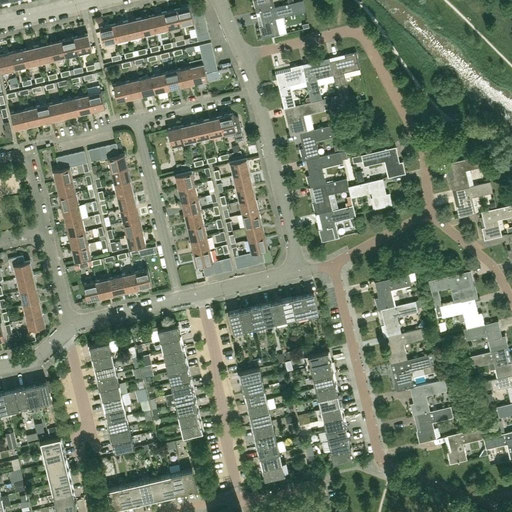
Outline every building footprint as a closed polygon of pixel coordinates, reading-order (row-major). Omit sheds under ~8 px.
[(253,0),(256,12),(260,11),(273,7),(271,0),(253,0)] [(289,3),(273,7),(260,11),(263,26),(260,27),(262,38),(264,38),(280,34),(279,34),(275,18),(305,11),(305,12),(306,11),(303,0),(293,2),(289,3)] [(191,12),(190,5),(176,9),(181,25),(193,22),(194,22),(193,18),(191,12)] [(181,25),(176,9),(164,12),(168,28),(181,25)] [(204,15),(203,10),(191,12),(193,18),(204,15)] [(168,28),(164,12),(151,15),(155,31),(168,28)] [(155,31),(151,15),(138,18),(142,35),(155,31)] [(205,21),(204,15),(193,18),(194,22),(193,22),(193,24),(205,21)] [(125,21),(129,38),(142,35),(138,18),(125,21)] [(129,38),(125,21),(112,24),(116,41),(129,38)] [(207,26),(205,21),(193,24),(195,29),(207,26)] [(116,41),(112,24),(99,27),(104,44),(116,41)] [(196,35),(208,32),(207,26),(195,29),(196,35)] [(209,38),(208,32),(196,35),(196,36),(197,41),(209,38)] [(74,36),(78,53),(91,50),(87,33),(74,36)] [(65,56),(78,53),(74,36),(61,39),(65,56)] [(65,56),(61,39),(49,42),(53,59),(65,56)] [(53,59),(49,42),(36,45),(40,62),(53,59)] [(212,48),(210,42),(198,44),(200,50),(212,48)] [(40,62),(36,45),(23,48),(27,65),(40,62)] [(27,65),(23,48),(10,51),(14,68),(27,65)] [(213,53),(212,48),(200,50),(201,56),(213,53)] [(14,68),(10,51),(0,53),(0,66),(1,71),(14,68)] [(344,54),(345,58),(330,61),(333,75),(339,100),(350,97),(344,72),(359,68),(359,69),(360,69),(356,51),(344,54)] [(214,59),(213,53),(201,56),(202,58),(203,61),(214,59)] [(205,73),(204,67),(203,61),(202,58),(189,61),(190,66),(194,83),(207,79),(205,73)] [(311,101),(322,98),(317,78),(333,75),(330,61),(329,58),(317,60),(318,64),(303,68),(306,81),(310,96),(311,100),(311,101)] [(216,64),(214,59),(203,61),(204,67),(216,64)] [(217,70),(216,64),(204,67),(205,73),(217,70)] [(290,85),(306,81),(303,68),(303,64),(290,67),(291,70),(277,74),(277,73),(276,73),(280,93),(284,108),(287,107),(295,105),(294,100),(290,85)] [(194,83),(190,66),(177,69),(181,86),(194,83)] [(181,86),(177,69),(164,72),(168,89),(181,86)] [(168,89),(164,72),(151,75),(155,92),(168,89)] [(155,92),(151,75),(139,78),(143,95),(155,92)] [(143,95),(139,78),(126,81),(130,98),(143,95)] [(130,98),(126,81),(113,84),(117,101),(130,98)] [(105,107),(103,100),(101,90),(88,93),(90,100),(92,110),(105,107)] [(79,113),(92,110),(90,100),(88,93),(75,97),(76,100),(79,113)] [(79,113),(76,100),(75,97),(62,100),(63,100),(66,116),(79,113)] [(323,110),(324,110),(322,99),(322,98),(311,101),(306,102),(295,105),(287,107),(291,122),(287,123),(290,135),(299,133),(299,132),(307,131),(307,130),(303,114),(323,110)] [(66,116),(63,100),(62,100),(49,103),(53,119),(66,116)] [(53,119),(49,103),(37,106),(40,122),(53,119)] [(40,122),(37,106),(24,108),(28,125),(40,122)] [(28,125),(24,108),(11,111),(15,128),(28,125)] [(243,139),(238,118),(232,114),(232,113),(219,116),(223,133),(233,131),(235,141),(243,139)] [(210,136),(223,133),(219,116),(206,119),(210,136)] [(210,136),(206,119),(193,122),(197,139),(210,136)] [(197,139),(193,122),(180,125),(184,142),(197,139)] [(319,156),(319,155),(315,140),(336,135),(333,124),(328,125),(307,130),(307,131),(299,132),(299,133),(303,147),(299,148),(302,160),(306,159),(319,156)] [(184,142),(180,125),(167,128),(171,145),(184,142)] [(119,154),(116,142),(110,144),(113,155),(119,154)] [(239,143),(232,145),(234,152),(240,150),(239,143)] [(113,155),(110,144),(105,145),(107,157),(113,155)] [(107,157),(105,145),(99,146),(102,158),(108,157),(107,157)] [(102,158),(99,146),(94,148),(96,160),(102,158)] [(395,147),(396,146),(352,156),(353,163),(362,160),(363,165),(364,165),(385,160),(388,176),(388,177),(405,173),(402,161),(399,162),(395,147)] [(96,160),(94,148),(88,149),(91,161),(96,160)] [(86,162),(84,150),(78,151),(81,163),(82,163),(86,162)] [(81,163),(78,151),(72,153),(75,165),(81,163)] [(342,162),(343,162),(340,151),(319,155),(319,156),(306,159),(309,174),(306,175),(309,187),(312,186),(325,183),(325,182),(321,167),(342,162)] [(75,165),(72,153),(67,154),(70,166),(75,165)] [(119,154),(113,155),(107,157),(108,157),(110,170),(127,166),(124,153),(119,154)] [(70,166),(67,154),(61,155),(64,167),(69,166),(70,166)] [(469,185),(465,169),(485,164),(486,165),(483,154),(449,162),(453,177),(449,178),(452,190),(456,189),(469,186),(469,185)] [(64,167),(61,155),(56,157),(58,168),(64,167)] [(249,171),(246,158),(230,162),(233,175),(249,171)] [(56,182),(72,179),(69,166),(64,167),(58,168),(53,170),(56,182)] [(127,166),(110,170),(114,183),(130,179),(127,166)] [(191,171),(175,175),(178,188),(194,184),(191,171)] [(252,184),(249,171),(233,175),(236,188),(252,184)] [(348,189),(349,189),(348,186),(346,177),(325,182),(325,183),(312,186),(316,201),(312,202),(315,214),(319,213),(332,210),(332,209),(328,194),(348,189)] [(382,178),(383,178),(383,177),(348,186),(349,189),(348,189),(350,195),(350,196),(371,192),(375,207),(374,207),(375,208),(392,204),(392,203),(389,192),(386,193),(382,178)] [(75,192),(72,179),(56,182),(59,196),(75,192)] [(133,191),(130,179),(114,183),(117,195),(133,191)] [(492,192),(490,180),(469,185),(469,186),(456,189),(459,204),(455,205),(458,217),(476,213),(476,212),(475,212),(471,196),(492,191),(492,192)] [(197,197),(194,184),(178,188),(181,201),(197,197)] [(255,196),(252,184),(236,188),(239,200),(255,196)] [(136,204),(133,191),(117,195),(120,208),(136,204)] [(62,208),(78,204),(75,192),(59,196),(62,208)] [(348,202),(340,204),(341,207),(352,205),(350,196),(350,195),(346,196),(348,202)] [(259,210),(255,196),(239,200),(242,213),(259,210)] [(201,210),(197,197),(181,201),(184,214),(201,210)] [(482,211),(485,226),(481,227),(484,239),(502,235),(502,234),(501,234),(498,218),(511,214),(511,203),(496,207),(491,208),(481,211),(482,211)] [(82,217),(78,204),(62,208),(65,221),(82,217)] [(120,208),(123,221),(139,217),(136,204),(120,208)] [(338,236),(335,221),(355,216),(355,217),(356,216),(355,213),(353,204),(352,205),(341,207),(332,209),(332,210),(319,213),(322,228),(319,229),(322,241),(339,237),(339,236),(338,236)] [(204,223),(201,210),(184,214),(187,227),(204,223)] [(259,210),(242,213),(245,226),(262,222),(259,210)] [(82,217),(65,221),(68,234),(85,230),(82,217)] [(142,230),(139,217),(123,221),(126,234),(142,230)] [(265,235),(262,222),(245,226),(248,239),(265,235)] [(207,235),(204,223),(187,227),(190,239),(207,235)] [(71,247),(88,243),(85,230),(68,234),(71,247)] [(146,243),(142,230),(126,234),(129,247),(146,243)] [(190,239),(193,252),(210,248),(207,235),(190,239)] [(265,235),(248,239),(251,252),(256,251),(262,249),(268,248),(265,235)] [(74,260),(91,256),(88,243),(71,247),(74,260)] [(213,261),(210,248),(193,252),(196,265),(202,264),(208,262),(213,261)] [(265,261),(262,249),(256,251),(259,263),(265,261)] [(253,264),(251,252),(245,253),(248,265),(253,264)] [(248,265),(245,253),(240,254),(243,266),(248,265)] [(243,266),(240,254),(238,255),(234,256),(237,268),(243,266)] [(33,273),(30,260),(24,261),(23,255),(9,258),(11,270),(14,269),(16,277),(33,273)] [(233,269),(230,257),(224,258),(227,270),(233,269)] [(227,270),(224,258),(218,259),(221,271),(227,270)] [(221,271),(218,259),(213,261),(216,273),(221,271)] [(216,273),(213,261),(208,262),(210,274),(216,273)] [(210,274),(208,262),(202,264),(204,275),(210,274)] [(152,285),(148,268),(135,271),(139,288),(152,285)] [(474,282),(471,283),(468,270),(433,279),(435,290),(456,285),(459,301),(460,301),(474,298),(475,298),(478,298),(474,282)] [(126,291),(139,288),(135,271),(122,274),(126,291)] [(16,277),(19,290),(36,286),(33,273),(16,277)] [(374,281),(378,297),(374,298),(377,310),(380,309),(394,306),(394,305),(390,289),(411,284),(410,280),(408,273),(374,281)] [(126,291),(122,274),(109,277),(113,294),(126,291)] [(113,294),(109,277),(96,280),(100,297),(113,294)] [(100,297),(96,280),(83,283),(87,300),(100,297)] [(36,286),(19,290),(22,303),(39,299),(36,286)] [(318,312),(313,291),(313,292),(303,294),(307,314),(308,314),(318,311),(318,312)] [(307,314),(303,294),(302,294),(293,297),(292,296),(297,317),(297,316),(307,314)] [(297,317),(292,296),(292,297),(282,299),(281,299),(282,299),(286,319),(287,319),(287,318),(296,316),(297,317)] [(481,312),(478,313),(475,298),(474,298),(460,301),(459,301),(439,306),(442,317),(462,312),(466,328),(484,324),(481,312)] [(25,316),(42,312),(39,299),(22,303),(25,316)] [(271,302),(276,322),(277,326),(287,324),(286,319),(282,299),(281,299),(271,302)] [(381,325),(384,337),(387,336),(400,333),(400,332),(396,317),(418,312),(415,300),(394,305),(394,306),(380,309),(384,324),(381,325)] [(276,322),(271,302),(271,301),(271,302),(261,304),(260,304),(261,304),(265,324),(266,324),(275,321),(275,322),(276,322)] [(261,304),(260,304),(250,307),(250,306),(250,307),(255,326),(254,326),(254,327),(255,327),(255,326),(265,324),(261,304)] [(250,307),(240,309),(239,309),(244,329),(245,329),(245,328),(254,326),(255,326),(250,307)] [(234,332),(234,331),(244,329),(239,309),(229,312),(229,311),(233,332),(234,332)] [(45,325),(42,312),(25,316),(28,328),(45,325)] [(490,351),(508,347),(505,335),(502,336),(498,320),(484,324),(466,328),(463,329),(465,339),(486,334),(490,351)] [(180,334),(177,325),(178,325),(178,324),(157,329),(158,329),(160,339),(180,335),(180,334)] [(403,343),(424,338),(421,327),(400,332),(400,333),(387,336),(390,351),(387,352),(390,364),(393,363),(393,362),(407,359),(403,343)] [(182,345),(180,335),(181,335),(180,335),(160,339),(160,340),(161,340),(163,349),(162,350),(183,345),(182,345)] [(111,351),(109,341),(109,340),(89,345),(89,346),(89,345),(92,355),(92,356),(112,351),(112,350),(111,351)] [(316,349),(314,343),(304,345),(306,351),(316,349)] [(185,355),(182,346),(183,345),(162,350),(163,350),(165,360),(165,361),(166,361),(166,360),(185,356),(185,355)] [(497,378),(511,373),(511,364),(508,347),(490,351),(469,356),(472,367),(488,363),(490,369),(494,368),(497,378)] [(330,361),(328,351),(328,350),(304,356),(306,367),(331,361),(330,361)] [(114,361),(111,351),(112,351),(92,356),(92,355),(91,355),(91,356),(92,356),(94,366),(114,361)] [(284,352),(277,354),(279,361),(285,359),(284,352)] [(413,386),(409,370),(430,365),(428,354),(407,359),(393,362),(393,363),(397,378),(394,378),(396,390),(409,387),(413,386)] [(187,366),(185,356),(166,360),(166,361),(168,370),(167,370),(167,371),(168,371),(187,366),(187,367),(188,366),(187,366)] [(291,359),(285,361),(287,370),(293,368),(291,359)] [(116,372),(114,362),(114,361),(94,366),(94,367),(94,366),(97,376),(96,376),(96,377),(97,377),(116,372),(117,372),(117,371),(116,372)] [(332,371),(330,362),(331,361),(306,367),(309,377),(312,377),(333,372),(333,371),(332,371)] [(145,376),(153,374),(151,364),(142,367),(145,376)] [(190,376),(187,367),(187,366),(168,371),(170,381),(170,382),(190,377),(190,376)] [(261,377),(259,367),(260,367),(260,366),(239,371),(239,372),(240,372),(242,381),(242,382),(262,377),(261,377)] [(119,382),(116,372),(97,377),(99,387),(119,382)] [(335,382),(333,372),(312,377),(313,377),(316,386),(315,387),(336,382),(335,382)] [(511,373),(497,378),(490,379),(492,390),(511,385),(511,373)] [(192,388),(192,387),(190,377),(191,377),(190,377),(170,382),(171,382),(173,392),(192,388)] [(264,388),(264,387),(262,378),(262,377),(242,382),(242,381),(241,382),(242,382),(245,392),(264,388)] [(144,386),(143,379),(135,381),(137,388),(144,386)] [(430,411),(430,410),(426,395),(446,390),(444,379),(413,386),(409,387),(413,402),(410,403),(413,415),(416,414),(430,411)] [(51,400),(46,380),(45,380),(46,380),(36,383),(40,403),(41,403),(41,402),(50,400),(51,400)] [(119,382),(99,387),(99,388),(102,397),(101,398),(122,393),(127,391),(125,381),(119,383),(119,382)] [(40,403),(36,383),(36,382),(35,382),(35,383),(25,385),(30,405),(40,402),(40,403)] [(337,392),(335,383),(336,383),(336,382),(315,387),(315,388),(316,387),(318,397),(317,397),(318,398),(337,393),(338,393),(338,392),(337,392)] [(30,405),(25,385),(24,385),(25,386),(15,388),(19,407),(29,405),(30,405)] [(19,407),(15,388),(15,387),(14,387),(14,388),(4,390),(9,410),(19,407),(19,408),(20,408),(19,407)] [(195,398),(192,388),(193,388),(193,387),(192,387),(192,388),(173,392),(172,392),(173,393),(176,402),(175,402),(175,403),(195,398)] [(266,398),(264,388),(265,388),(265,387),(264,387),(264,388),(245,392),(244,392),(244,393),(245,393),(247,402),(246,403),(247,403),(267,398),(266,398)] [(141,400),(148,398),(145,388),(136,390),(139,400),(141,400)] [(9,410),(4,390),(3,390),(4,391),(0,391),(0,411),(8,410),(9,411),(9,410)] [(124,404),(121,394),(122,394),(122,393),(101,398),(102,398),(104,408),(124,404)] [(340,403),(337,393),(318,398),(321,408),(320,408),(341,403),(340,403)] [(150,408),(148,398),(141,400),(143,410),(150,408)] [(197,408),(195,399),(196,398),(195,398),(175,403),(176,403),(178,413),(177,413),(198,409),(198,408),(197,408)] [(269,408),(267,399),(267,398),(247,403),(250,413),(270,409),(270,408),(269,408)] [(511,402),(496,406),(499,417),(511,414),(511,402)] [(126,414),(124,404),(125,404),(124,403),(124,404),(104,408),(104,409),(105,409),(107,419),(106,419),(127,414),(126,414)] [(342,414),(340,404),(341,404),(341,403),(320,408),(316,409),(318,420),(323,419),(342,414)] [(450,405),(430,410),(430,411),(416,414),(419,430),(416,430),(419,442),(436,438),(432,422),(453,417),(450,405)] [(200,419),(197,409),(198,409),(177,413),(178,414),(181,424),(200,419)] [(271,419),(269,409),(270,409),(250,413),(249,413),(249,414),(250,414),(252,423),(252,424),(272,419),(271,419)] [(129,425),(126,415),(127,415),(127,414),(106,419),(106,420),(107,419),(109,429),(110,430),(129,425)] [(294,414),(285,417),(287,423),(296,421),(294,414)] [(345,425),(343,415),(343,414),(342,414),(323,419),(323,420),(323,419),(326,429),(345,425)] [(202,429),(200,420),(201,420),(200,419),(181,424),(180,424),(180,425),(181,424),(183,434),(182,434),(182,435),(203,430),(203,429),(202,429)] [(274,430),(272,420),(272,419),(252,424),(252,425),(255,434),(274,430)] [(347,435),(345,425),(346,425),(346,424),(345,425),(326,429),(325,429),(325,430),(326,430),(328,440),(348,435),(347,435)] [(131,435),(129,425),(130,425),(129,425),(110,430),(109,429),(109,430),(110,430),(112,440),(111,440),(132,435),(131,435)] [(484,437),(481,427),(446,435),(450,450),(447,451),(450,463),(467,459),(463,443),(483,438),(484,437)] [(14,430),(6,432),(10,447),(17,445),(14,430)] [(277,440),(274,431),(275,430),(274,430),(255,434),(254,435),(255,435),(257,445),(277,440)] [(511,430),(484,437),(483,438),(486,449),(507,444),(510,460),(511,459),(511,430)] [(36,432),(26,434),(28,441),(38,438),(36,432)] [(134,446),(131,436),(132,436),(132,435),(111,440),(112,441),(112,440),(114,450),(114,451),(135,446),(134,445),(134,446)] [(350,445),(348,436),(348,435),(328,440),(328,441),(328,440),(331,450),(330,450),(330,451),(351,446),(351,445),(350,445)] [(62,447),(60,437),(61,437),(60,436),(40,441),(40,442),(41,442),(43,451),(42,452),(63,447),(62,447)] [(279,451),(277,441),(277,440),(257,445),(257,446),(258,446),(260,456),(279,451)] [(352,456),(350,446),(351,446),(330,451),(331,451),(333,460),(333,461),(353,457),(353,456),(352,456)] [(65,457),(62,448),(63,447),(42,452),(43,452),(46,462),(45,462),(66,457),(65,457)] [(282,461),(279,452),(280,452),(280,451),(279,451),(260,456),(259,456),(260,456),(262,466),(282,461)] [(67,468),(65,458),(66,458),(66,457),(45,462),(45,463),(46,463),(48,472),(47,473),(68,468),(67,468)] [(305,457),(299,458),(301,466),(307,464),(305,457)] [(282,461),(262,466),(262,467),(263,467),(265,477),(264,477),(288,472),(286,461),(282,461)] [(197,488),(192,467),(191,468),(192,468),(182,471),(182,470),(181,470),(186,491),(186,490),(196,488),(197,488)] [(14,470),(16,480),(23,478),(21,468),(14,470)] [(70,478),(67,469),(68,468),(47,473),(48,473),(51,483),(50,483),(71,479),(70,478)] [(186,491),(181,470),(181,471),(171,473),(171,472),(176,493),(176,492),(185,490),(186,491)] [(176,493),(171,472),(170,473),(161,476),(160,475),(165,495),(175,493),(176,493)] [(165,495),(160,475),(160,476),(150,478),(150,477),(154,498),(155,498),(155,497),(164,495),(165,496),(165,495)] [(154,498),(150,477),(149,477),(149,478),(139,481),(139,480),(144,500),(154,497),(154,498)] [(23,479),(13,481),(15,491),(25,489),(23,479)] [(72,489),(70,479),(71,479),(50,483),(50,484),(51,484),(53,493),(52,494),(73,489),(72,489)] [(144,500),(139,480),(139,481),(129,483),(129,482),(128,482),(133,503),(133,502),(143,500),(143,501),(144,500)] [(133,503),(128,482),(128,483),(118,486),(118,485),(123,505),(133,502),(133,503)] [(123,505),(118,485),(117,485),(118,486),(108,488),(108,487),(107,488),(112,508),(113,508),(112,507),(122,505),(123,505)] [(75,499),(72,490),(73,489),(52,494),(53,494),(56,504),(55,504),(55,505),(76,500),(75,499)] [(77,510),(75,500),(76,500),(55,505),(56,505),(57,511),(69,511),(78,510),(77,510)] [(30,510),(28,501),(21,502),(23,511),(30,510)]
